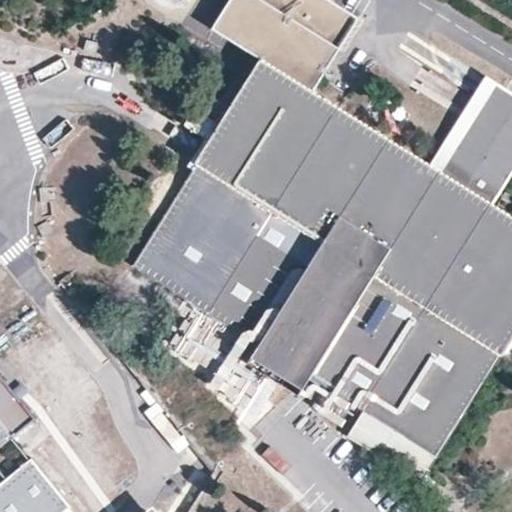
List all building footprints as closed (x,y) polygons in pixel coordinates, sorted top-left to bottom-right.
[(176,11),(183,7),(189,1),(188,0),(148,0),(149,1),(154,7),(161,11),(169,12),(176,11)] [(313,90),(359,18),(329,0),(232,0),(215,29),(261,57),(313,90)] [(313,90),(261,57),(134,263),(260,342),(252,356),(303,387),(311,375),(364,408),(348,434),(420,478),(511,336),(511,214),(493,203),(430,163),(313,90)] [(511,173),(511,90),(486,74),(430,163),(493,203),(511,173)] [(0,511),(73,511),(69,507),(71,506),(33,458),(0,484),(0,447),(36,419),(0,374),(0,511)] [(180,511),(205,475),(195,469),(167,511),(180,511)]
